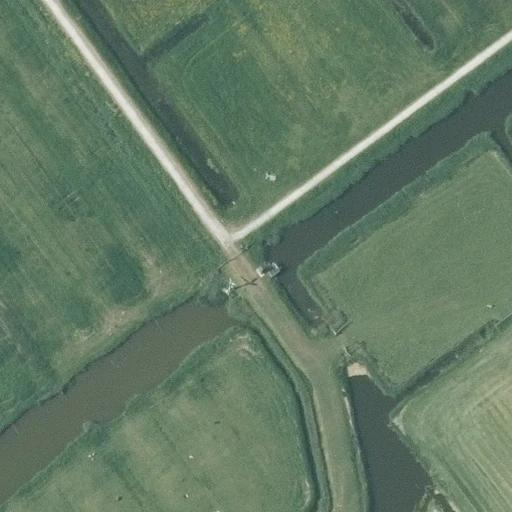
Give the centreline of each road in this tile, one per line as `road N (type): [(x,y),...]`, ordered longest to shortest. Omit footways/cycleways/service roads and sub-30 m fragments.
road 1 (track): [(223,245),(46,0)]
road 2 (track): [(344,511),(335,420),(318,370),(223,245)]
